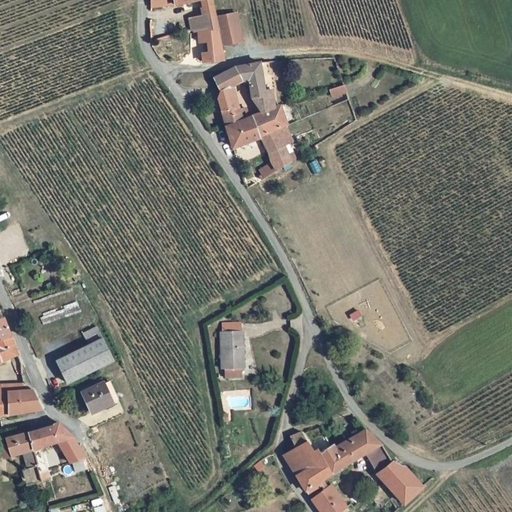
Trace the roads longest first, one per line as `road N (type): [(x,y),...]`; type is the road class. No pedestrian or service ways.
road 1 (unclassified): [(143,0),(143,40),(259,216),(310,326)]
road 2 (unclassified): [(310,326),(352,403),(395,449),(430,465),(511,440)]
road 3 (track): [(277,52),(355,53),(511,97)]
road 4 (residential): [(95,463),(82,426),(49,404),(0,278)]
road 5 (residential): [(313,511),(278,451),(310,326)]
